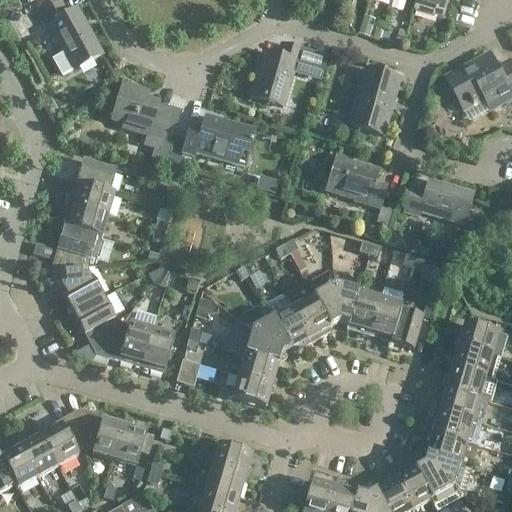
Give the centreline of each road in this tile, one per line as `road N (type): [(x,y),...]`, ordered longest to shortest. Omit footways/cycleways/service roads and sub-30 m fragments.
road 1 (residential): [(32,371),(286,447)]
road 2 (tertiary): [(0,291),(36,160),(0,70)]
road 3 (residential): [(269,25),(187,77),(123,57),(91,0)]
road 4 (residential): [(505,171),(421,146),(408,122),(422,67)]
road 5 (residential): [(422,67),(269,25)]
